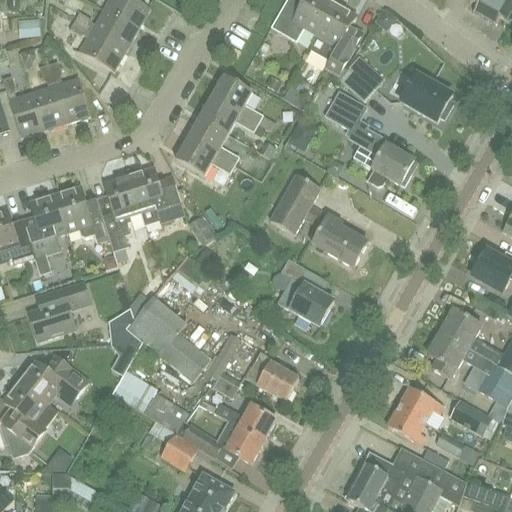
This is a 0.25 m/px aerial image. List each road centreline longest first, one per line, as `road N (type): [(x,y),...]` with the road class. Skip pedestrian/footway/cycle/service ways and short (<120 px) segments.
road 1 (tertiary): [(287,511),(511,121)]
road 2 (residential): [(0,183),(139,142),(232,0)]
road 3 (residential): [(511,84),(395,0)]
